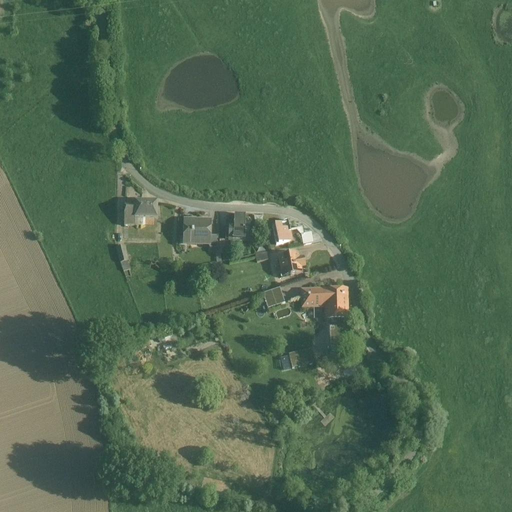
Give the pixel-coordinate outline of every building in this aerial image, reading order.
[(157,203),(124,203),(124,227),(135,227),(135,220),(157,220),(157,203)] [(210,223),(198,222),(198,221),(184,221),(184,235),(187,235),(187,245),(209,246),(210,246),(210,236),(210,223)] [(250,226),(229,225),(228,242),(249,242),(250,226)] [(290,231),(287,231),(286,225),(275,227),(272,227),(276,246),(279,246),(288,244),(288,243),(289,243),(289,240),(289,239),(291,238),(290,234),(290,233),(291,233),(290,231)] [(303,245),(314,243),(312,233),(303,234),(302,228),(290,230),(291,236),(301,234),(303,245)] [(218,237),(210,236),(210,246),(209,246),(209,249),(220,249),(219,246),(218,237)] [(228,245),(219,246),(220,249),(221,262),(230,261),(228,245)] [(124,247),(116,248),(120,264),(128,262),(124,247)] [(268,254),(256,257),(257,264),(270,261),(268,254)] [(297,254),(279,258),(282,275),(289,274),(290,277),(301,275),(297,254)] [(268,308),(285,303),(280,288),(263,293),(268,308)] [(347,290),(325,291),(325,308),(326,321),(327,353),(348,352),(347,290)] [(325,291),(302,292),(302,309),(325,308),(325,291)] [(305,360),(283,366),(285,375),(307,368),(305,360)]
